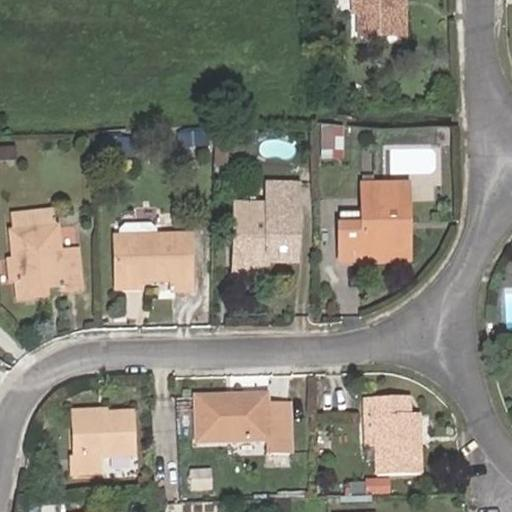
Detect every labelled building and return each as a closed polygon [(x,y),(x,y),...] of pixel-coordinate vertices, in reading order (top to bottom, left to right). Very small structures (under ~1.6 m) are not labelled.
[(404,39),(403,1),(403,0),(358,0),(360,40),(404,39)] [(412,1),(403,1),(404,39),(412,39),(412,1)] [(321,125),(320,161),(345,162),(346,126),(321,125)] [(182,150),(208,149),(207,132),(182,133),(182,150)] [(137,159),(137,137),(100,137),(100,158),(137,159)] [(265,219),(292,219),(293,186),(266,186),(265,208),(265,219)] [(337,266),(362,266),(361,257),(400,257),(400,231),(408,231),(409,194),(360,193),(359,231),(337,230),(337,266)] [(231,268),(244,268),(263,269),(263,264),(293,264),(294,219),(292,219),(265,219),(265,208),(232,208),(231,268)] [(76,299),(76,260),(57,260),(57,233),(54,232),(53,215),(13,217),(13,233),(9,234),(11,302),(37,301),(38,294),(59,294),(60,299),(76,299)] [(361,257),(362,266),(408,267),(408,231),(400,231),(400,257),(361,257)] [(154,246),(154,238),(149,233),(121,233),(116,238),(116,246),(154,246)] [(112,288),(134,289),(168,290),(168,298),(185,298),(186,246),(154,246),(116,246),(112,246),(112,288)] [(244,277),(244,268),(231,268),(231,277),(244,277)] [(134,297),(134,289),(112,288),(112,297),(134,297)] [(192,438),(260,438),(259,452),(283,452),(282,405),(260,405),(260,394),(191,394),(192,438)] [(411,477),(410,414),(403,413),(403,399),(359,401),(359,414),(366,414),(367,477),(411,477)] [(58,410),(58,418),(91,416),(91,410),(90,408),(58,410)] [(91,416),(58,418),(60,454),(56,454),(57,475),(85,474),(84,456),(120,454),(117,410),(91,410),(91,416)] [(196,486),(197,469),(180,468),(179,485),(196,486)] [(390,494),(391,478),(366,478),(366,494),(390,494)]
